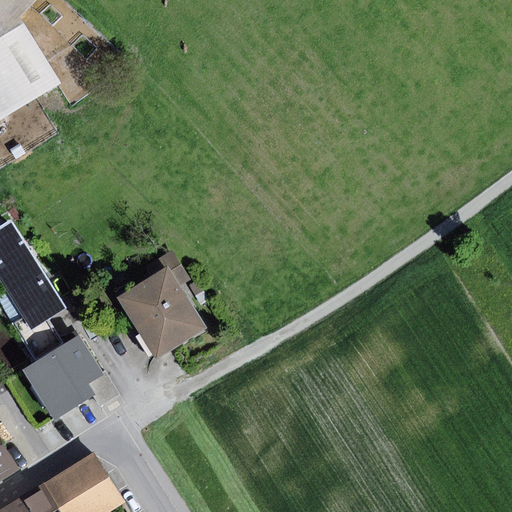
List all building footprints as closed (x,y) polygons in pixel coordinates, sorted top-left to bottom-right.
[(0,0),(0,28),(7,35),(24,25),(20,18),(38,0),(0,0)] [(0,123),(62,86),(24,25),(7,35),(0,39),(0,123)] [(10,224),(0,232),(0,269),(29,314),(12,324),(34,360),(62,344),(47,317),(62,308),(10,224)] [(152,279),(120,299),(158,359),(207,328),(181,286),(191,279),(173,250),(145,267),(152,279)] [(81,337),(25,373),(56,421),(97,396),(90,384),(105,375),(81,337)] [(90,384),(97,396),(104,406),(122,395),(108,373),(105,375),(90,384)] [(0,481),(20,469),(0,436),(0,481)] [(46,489),(59,511),(113,511),(127,503),(96,453),(43,486),(46,489)] [(218,465),(201,477),(218,502),(236,490),(218,465)] [(0,510),(0,511),(59,511),(46,489),(26,502),(23,497),(0,510)]
